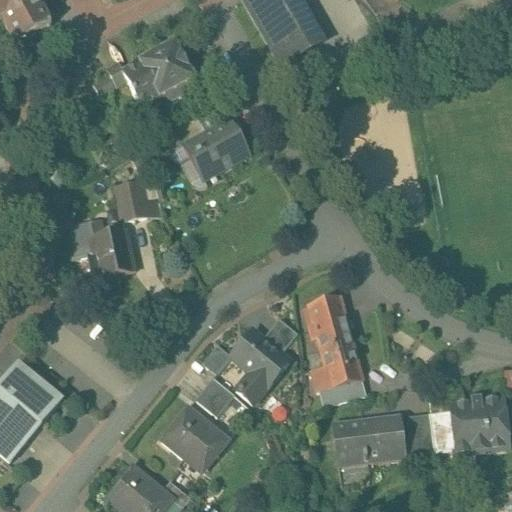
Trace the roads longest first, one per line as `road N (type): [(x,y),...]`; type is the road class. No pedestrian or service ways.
road 1 (residential): [(53,502),(218,302),(340,238)]
road 2 (residential): [(340,238),(211,0)]
road 3 (residential): [(511,347),(475,342),(402,305),(340,238)]
